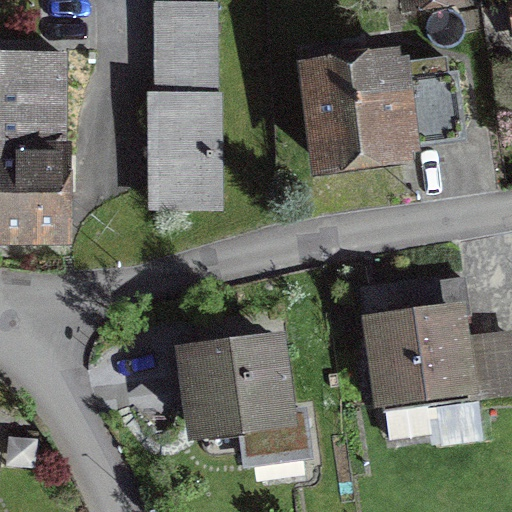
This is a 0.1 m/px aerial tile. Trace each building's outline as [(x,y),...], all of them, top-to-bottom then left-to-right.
[(161,5),(161,95),(155,95),(156,207),(215,207),(215,185),(216,185),(215,5),(161,5)] [(0,55),(0,236),(18,237),(61,237),(61,55),(0,55)] [(433,132),(464,128),(456,71),(447,72),(445,57),(389,64),(389,61),(309,72),(321,163),(400,153),(400,150),(412,148),(408,116),(430,112),(433,132)] [(468,398),(460,342),(457,316),(468,314),(463,279),(409,287),(412,306),(394,308),(396,322),(371,325),(383,410),(386,409),(390,438),(429,432),(425,404),(459,399),(468,398)] [(310,448),(304,411),(286,413),(276,342),(187,355),(187,357),(175,359),(179,392),(192,390),(198,431),(242,424),(246,457),(310,448)]
